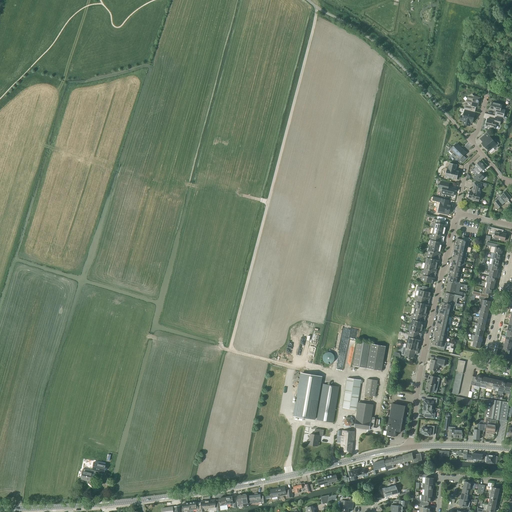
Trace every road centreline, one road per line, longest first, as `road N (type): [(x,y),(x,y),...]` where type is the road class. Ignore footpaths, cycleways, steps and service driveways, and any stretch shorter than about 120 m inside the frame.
road 1 (unclassified): [(409,447),(216,490),(0,509)]
road 2 (track): [(317,8),(233,351)]
road 3 (track): [(39,145),(158,184),(204,181),(267,202)]
road 4 (residential): [(409,447),(455,214)]
road 5 (track): [(233,351),(292,366),(283,415),(295,422),(288,475)]
